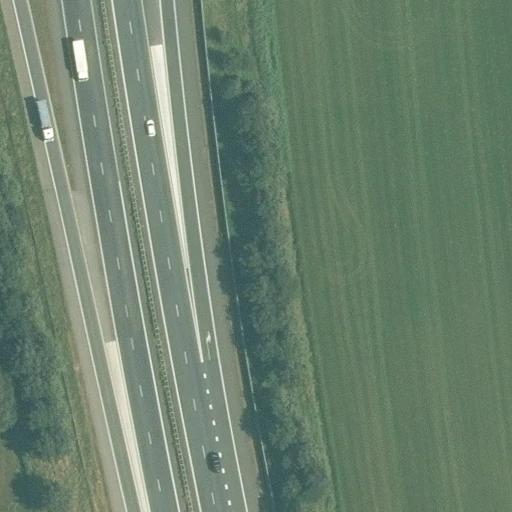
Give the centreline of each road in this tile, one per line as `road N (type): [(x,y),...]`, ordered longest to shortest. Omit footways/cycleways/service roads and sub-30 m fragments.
road 1 (motorway): [(10,0),(143,511)]
road 2 (motorway): [(73,0),(111,256),(164,511)]
road 3 (motorway): [(188,369),(123,0)]
road 4 (motorway): [(188,369),(166,0)]
road 5 (motorway): [(218,511),(188,369)]
